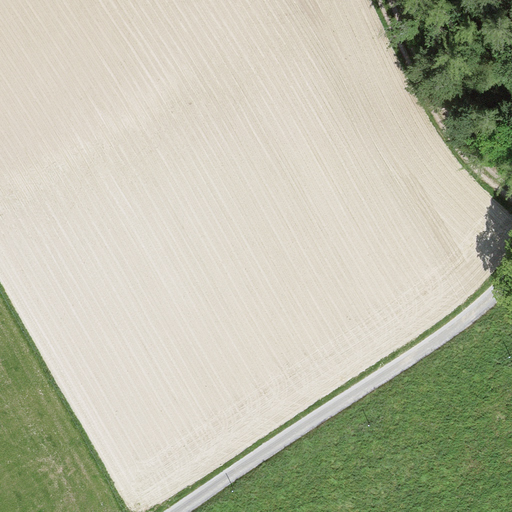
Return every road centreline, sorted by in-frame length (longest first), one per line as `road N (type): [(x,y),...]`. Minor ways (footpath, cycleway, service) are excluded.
road 1 (residential): [(511,274),(470,317),(181,511)]
road 2 (track): [(511,194),(473,162),(434,108),(386,0)]
